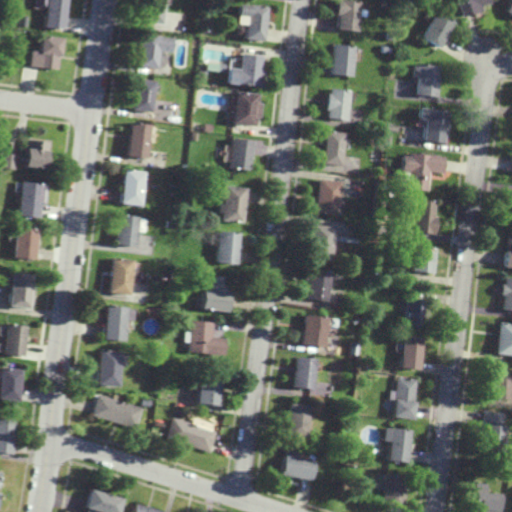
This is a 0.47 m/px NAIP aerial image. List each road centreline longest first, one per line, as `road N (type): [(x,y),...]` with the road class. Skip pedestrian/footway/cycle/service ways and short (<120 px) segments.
road 1 (residential): [(105,0),(39,511)]
road 2 (residential): [(302,0),(241,499)]
road 3 (residential): [(511,67),(494,71),(488,82),(435,511)]
road 4 (residential): [(51,441),(282,511)]
